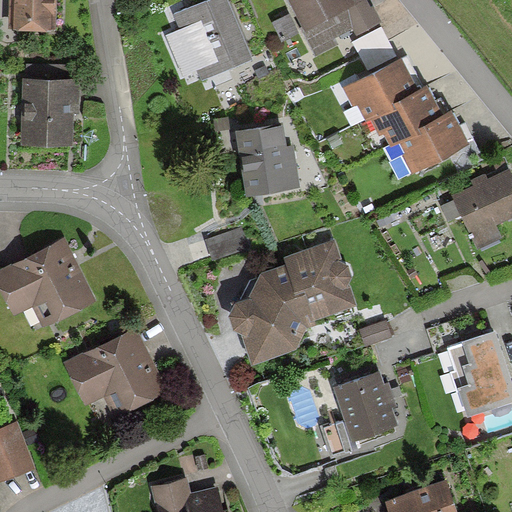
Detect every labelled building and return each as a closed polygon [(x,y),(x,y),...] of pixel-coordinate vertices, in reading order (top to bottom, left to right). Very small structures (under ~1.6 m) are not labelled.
[(57,0),(10,0),(10,30),(56,31),(57,0)] [(252,57),(227,0),(209,0),(172,15),(178,30),(164,35),(181,76),(196,70),(200,78),(252,57)] [(289,0),(319,55),(339,45),(335,37),(354,27),(358,35),(382,22),(374,7),(372,8),(367,0),(289,0)] [(299,32),(289,13),(272,22),(282,41),(299,32)] [(394,48),(382,27),(354,42),(369,70),(397,54),(394,48)] [(417,91),(399,59),(344,90),(361,122),(372,116),(417,91)] [(79,81),(23,81),(22,146),(72,146),(72,114),(79,114),(79,81)] [(425,87),(417,91),(372,116),(389,146),(395,143),(442,117),(425,87)] [(450,113),(442,117),(395,143),(411,172),(466,142),(450,113)] [(276,123),(233,129),(243,191),(295,183),(289,143),(279,144),(276,123)] [(511,212),(511,186),(505,169),(483,179),(481,173),(466,179),(469,185),(451,193),(474,246),(495,237),(489,222),(511,212)] [(233,231),(204,239),(210,258),(239,249),(233,231)] [(96,303),(66,239),(0,270),(0,288),(13,316),(34,306),(44,327),(96,303)] [(282,262),(255,269),(245,294),(229,300),(223,311),(227,324),(236,328),(247,359),(291,344),(301,327),(313,323),(311,317),(351,303),(344,283),(347,273),(343,262),(337,260),(332,240),(280,254),(282,262)] [(388,335),(383,320),(358,328),(363,343),(388,335)] [(167,395),(135,328),(63,362),(83,404),(106,394),(117,418),(167,395)] [(511,399),(511,379),(496,331),(449,346),(471,413),(511,399)] [(393,422),(377,370),(333,384),(349,435),(393,422)] [(12,423),(0,427),(0,446),(10,475),(29,468),(12,423)] [(0,478),(10,475),(0,446),(0,478)] [(204,467),(200,455),(192,457),(195,470),(204,467)] [(452,511),(441,479),(382,499),(386,511),(452,511)] [(180,480),(148,488),(154,511),(218,511),(213,488),(184,495),(180,480)]
